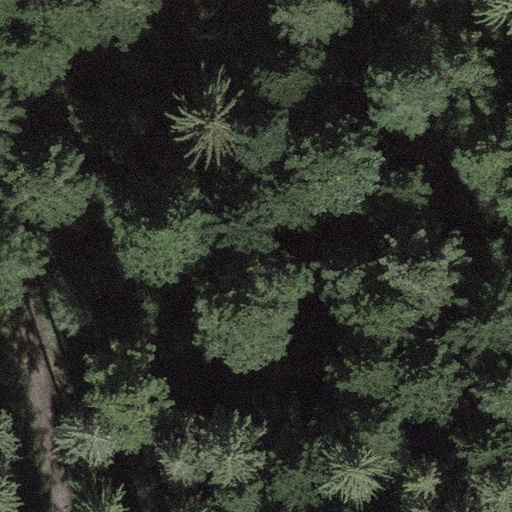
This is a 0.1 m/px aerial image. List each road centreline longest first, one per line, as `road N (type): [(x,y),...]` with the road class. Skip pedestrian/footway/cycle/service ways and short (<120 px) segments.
road 1 (track): [(21,214),(87,511)]
road 2 (track): [(106,0),(21,214)]
